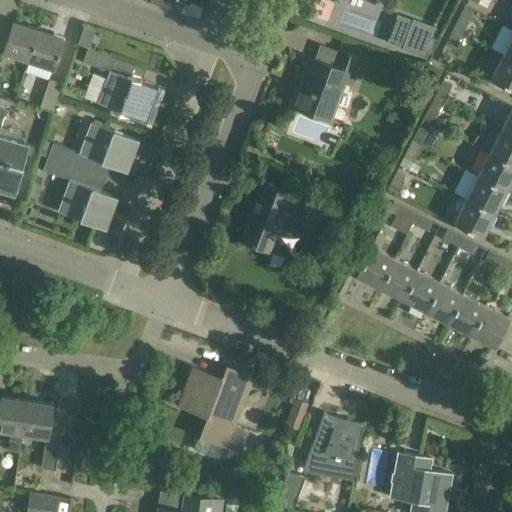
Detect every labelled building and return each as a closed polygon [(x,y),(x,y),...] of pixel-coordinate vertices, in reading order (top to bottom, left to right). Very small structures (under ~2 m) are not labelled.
[(149,0),(150,0),(175,9),(178,0),(184,0),(189,2),(189,0),(149,0)] [(460,12),(452,27),(462,32),(470,17),(460,12)] [(426,56),(437,26),(405,14),(393,43),(426,56)] [(28,60),(38,29),(13,21),(3,51),(28,60)] [(84,26),(80,43),(90,46),(94,28),(84,26)] [(454,49),(462,32),(452,27),(443,43),(454,49)] [(38,29),(28,60),(53,68),(63,38),(38,29)] [(511,35),(503,54),(511,58),(511,35)] [(88,47),(83,61),(105,69),(110,55),(88,47)] [(361,58),(338,50),(333,65),(312,57),(302,85),(300,84),(292,105),(328,118),(346,70),(355,73),(361,58)] [(511,58),(503,54),(491,77),(511,87),(511,58)] [(109,70),(106,77),(93,72),(87,88),(83,90),(82,92),(84,96),(98,101),(98,102),(143,118),(154,86),(109,70)] [(49,78),(40,105),(52,110),(61,82),(49,78)] [(442,79),(434,95),(444,100),(452,84),(442,79)] [(444,100),(434,95),(426,111),(436,116),(444,100)] [(511,106),(501,129),(511,135),(511,106)] [(0,124),(5,109),(0,107),(0,186),(16,191),(29,145),(0,136),(0,124)] [(84,134),(89,119),(75,115),(70,130),(84,134)] [(48,156),(82,169),(87,155),(123,169),(135,138),(90,121),(78,152),(53,142),(48,156)] [(419,125),(411,141),(421,146),(429,130),(419,125)] [(511,135),(501,129),(489,152),(511,163),(511,135)] [(409,169),(421,146),(411,141),(399,164),(409,169)] [(506,189),(511,177),(511,163),(489,152),(477,175),(506,189)] [(82,169),(48,156),(43,170),(69,179),(57,210),(102,227),(114,195),(77,182),(82,169)] [(271,167),(268,175),(283,181),(286,173),(271,167)] [(404,176),(395,171),(387,187),(397,191),(404,176)] [(494,212),(506,189),(477,175),(466,198),(494,212)] [(268,250),(278,224),(311,237),(322,207),(263,184),(242,239),(268,250)] [(482,236),(494,212),(466,198),(454,221),(482,236)] [(413,223),(417,213),(400,204),(395,213),(413,223)] [(432,221),(417,213),(413,223),(427,230),(432,221)] [(458,245),(462,236),(447,228),(442,237),(458,245)] [(478,244),(462,236),(458,245),(473,253),(478,244)] [(379,286),(394,258),(370,246),(356,274),(379,286)] [(484,259),(501,268),(506,259),(489,250),(484,259)] [(379,286),(402,298),(417,270),(394,258),(379,286)] [(511,261),(506,259),(501,268),(511,273),(511,261)] [(402,298),(425,310),(439,281),(417,270),(402,298)] [(425,310),(448,321),(462,293),(439,281),(425,310)] [(470,333),(485,305),(462,293),(448,321),(470,333)] [(485,305),(470,333),(494,345),(508,317),(485,305)] [(220,456),(244,394),(252,375),(226,365),(221,377),(193,366),(178,404),(200,413),(197,421),(203,423),(194,446),(220,456)] [(19,451),(22,432),(26,400),(1,396),(0,401),(0,429),(10,431),(7,449),(19,451)] [(308,405),(295,399),(285,425),(299,430),(308,405)] [(52,403),(26,400),(22,432),(46,436),(41,467),(55,469),(58,444),(62,445),(66,421),(50,419),(52,403)] [(324,410),(303,466),(350,475),(350,480),(353,480),(364,421),(360,421),(360,423),(341,420),(326,414),(327,412),(324,410)] [(425,456),(397,450),(389,496),(420,502),(418,511),(445,511),(453,473),(423,467),(425,456)] [(288,474),(289,470),(287,470),(274,504),(293,508),(294,506),(291,505),(301,479),(288,474)] [(30,493),(27,511),(54,511),(57,497),(30,493)] [(221,511),(223,500),(184,494),(182,510),(159,507),(158,511),(221,511)]
